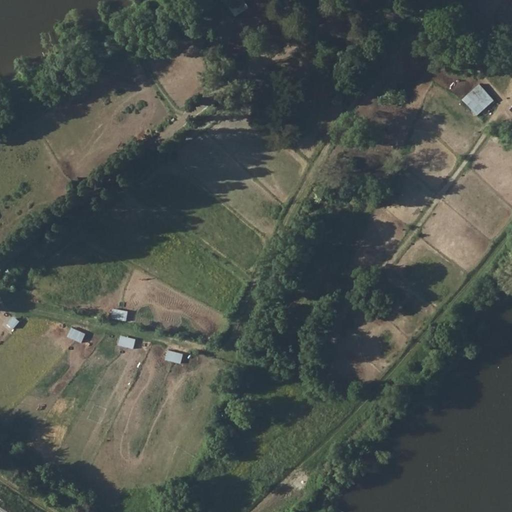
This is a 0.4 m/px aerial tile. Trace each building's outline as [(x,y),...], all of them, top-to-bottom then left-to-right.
[(301,0),(303,10),(332,5),(331,0),(301,0)] [(511,41),(511,6),(495,30),(511,41)] [(383,9),(374,16),(379,23),(372,29),(384,43),(409,22),(397,7),(388,15),(383,9)] [(471,23),(459,39),(476,47),(486,34),(471,23)] [(467,59),(476,47),(459,39),(452,48),(467,59)] [(464,102),(477,117),(495,102),(482,86),(464,102)] [(14,270),(0,279),(0,287),(3,292),(21,279),(14,270)] [(129,312),(114,310),(113,319),(128,322),(129,312)] [(20,322),(14,317),(8,323),(14,328),(20,322)] [(86,335),(73,328),(67,338),(82,345),(86,335)] [(137,340),(121,336),(119,347),(135,349),(137,340)] [(183,354),(169,351),(165,362),(181,365),(183,354)]
